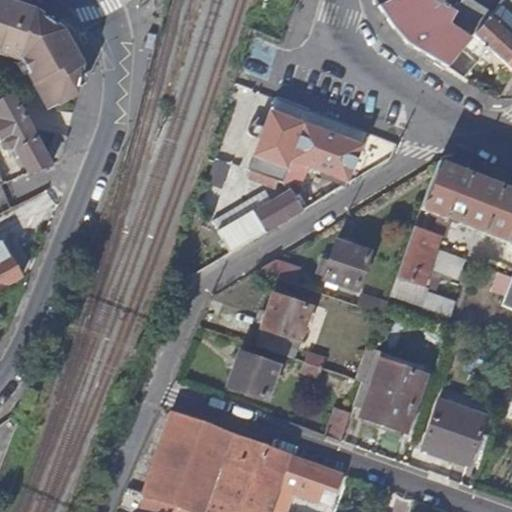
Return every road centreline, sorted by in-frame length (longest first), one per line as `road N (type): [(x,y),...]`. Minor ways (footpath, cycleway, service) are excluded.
road 1 (residential): [(157,396),(197,288),(407,162),(433,106)]
road 2 (residential): [(0,371),(115,129),(121,63),(102,0)]
road 3 (residential): [(157,396),(492,511)]
road 4 (residential): [(341,0),(340,48),(433,106)]
road 5 (residential): [(102,511),(157,396)]
